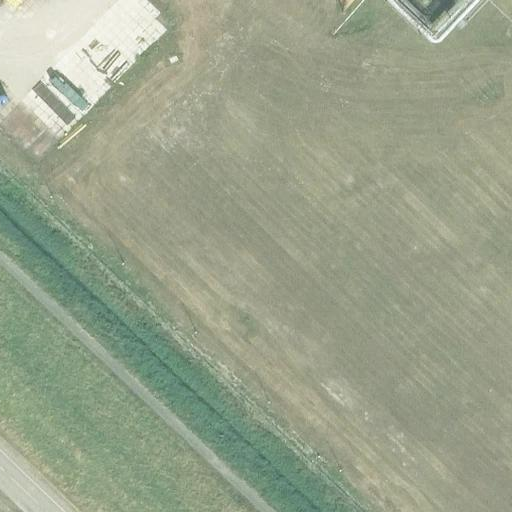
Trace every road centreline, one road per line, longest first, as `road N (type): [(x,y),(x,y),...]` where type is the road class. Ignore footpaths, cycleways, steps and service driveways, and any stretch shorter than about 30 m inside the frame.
road 1 (unclassified): [(265,511),(0,259)]
road 2 (unknown): [(0,81),(22,76),(106,0)]
